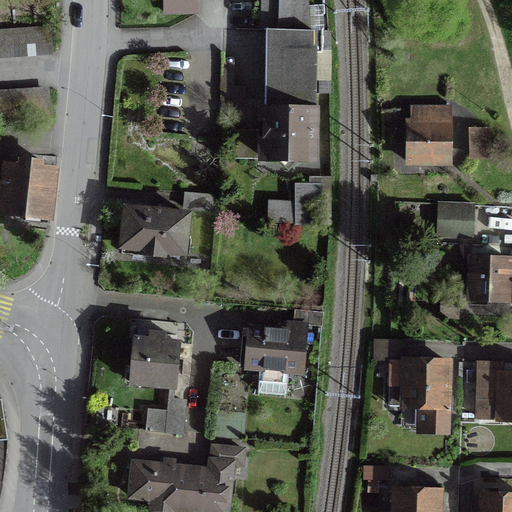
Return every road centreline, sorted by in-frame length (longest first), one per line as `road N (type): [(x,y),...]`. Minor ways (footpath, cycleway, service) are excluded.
road 1 (residential): [(43,354),(72,232),(92,0)]
road 2 (residential): [(41,511),(49,387),(43,354)]
